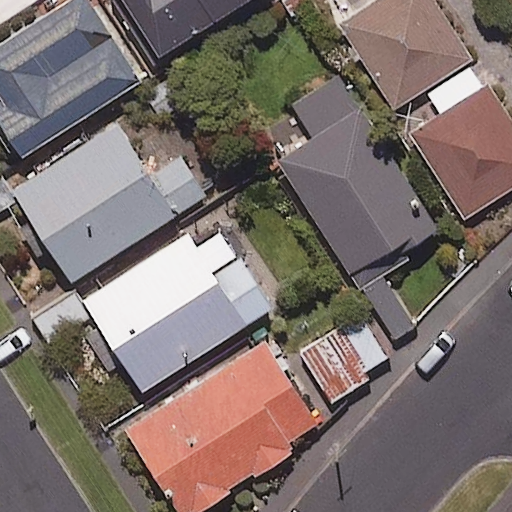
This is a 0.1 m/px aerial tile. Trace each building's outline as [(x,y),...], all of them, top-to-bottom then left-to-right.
[(148,79),(97,0),(74,0),(0,47),(0,109),(28,154),(148,79)] [(472,63),(477,60),(438,0),(383,0),(346,25),(399,107),(429,88),(446,115),(416,134),(469,216),(511,188),(511,113),(489,78),(484,82),(472,63)] [(287,162),(396,333),(419,318),(391,274),(418,257),(412,248),(443,229),(342,70),(296,99),(322,140),(287,162)] [(159,173),(124,120),(21,188),(80,278),(211,193),(186,155),(159,173)] [(194,231),(90,297),(148,388),(278,306),(247,257),(221,273),(194,231)] [(396,360),(362,310),(301,352),(335,402),(396,360)] [(199,511),(330,429),(271,337),(133,425),(187,511),(199,511)]
